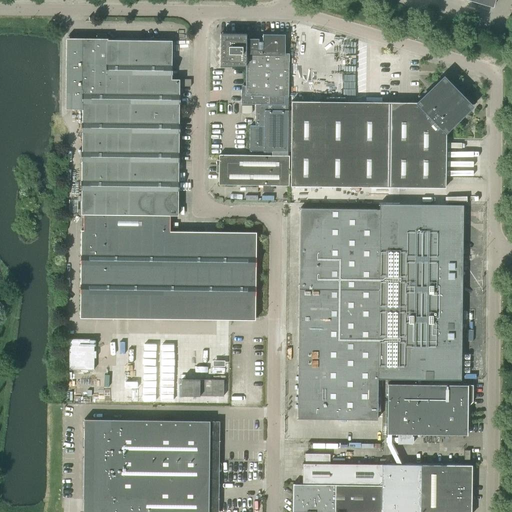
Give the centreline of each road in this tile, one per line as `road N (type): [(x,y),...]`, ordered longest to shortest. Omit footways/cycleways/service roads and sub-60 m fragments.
road 1 (unclassified): [(492,511),(495,84),(488,73),(283,12)]
road 2 (unclassified): [(272,511),(276,216),(209,214),(201,204),(200,12)]
road 3 (unclassified): [(200,12),(0,8)]
